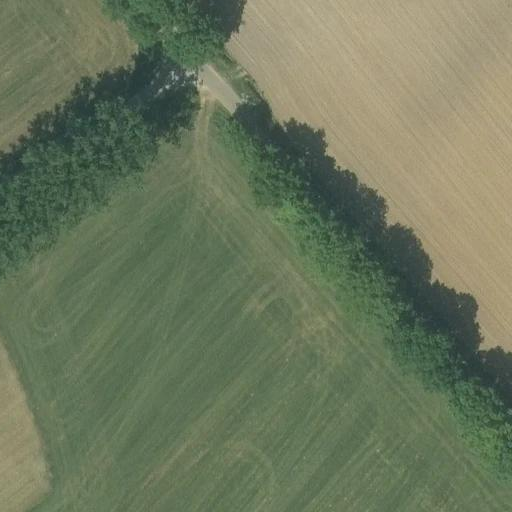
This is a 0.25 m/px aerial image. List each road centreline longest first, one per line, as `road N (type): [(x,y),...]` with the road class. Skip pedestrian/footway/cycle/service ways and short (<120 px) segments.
road 1 (unclassified): [(511,420),(189,58)]
road 2 (unclassified): [(0,205),(189,58)]
